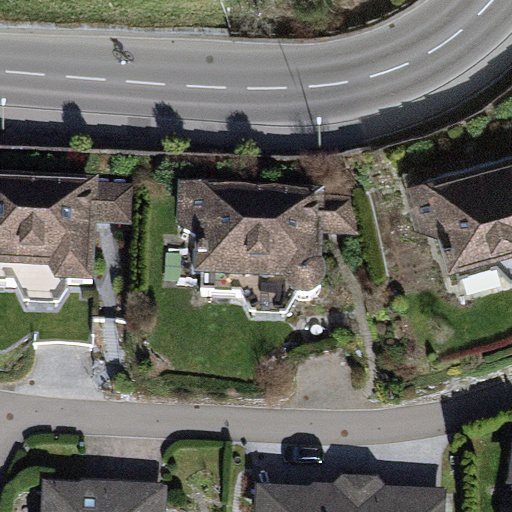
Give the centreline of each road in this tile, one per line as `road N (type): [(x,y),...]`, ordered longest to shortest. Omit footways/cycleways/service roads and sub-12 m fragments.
road 1 (secondary): [(497,0),(419,60),(352,81),(272,89),(0,72)]
road 2 (residential): [(511,394),(395,431),(0,417)]
